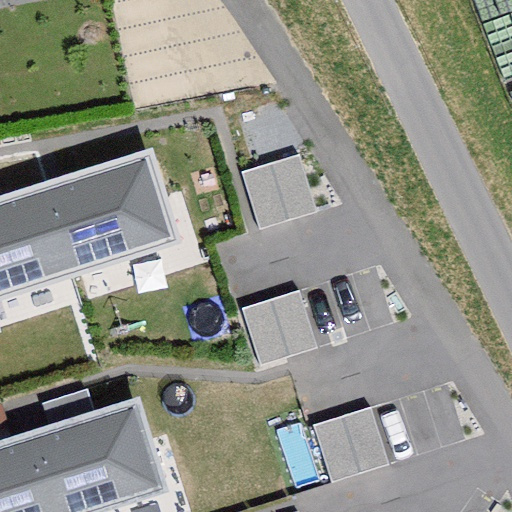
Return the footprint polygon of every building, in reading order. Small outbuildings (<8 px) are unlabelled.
[(55,180),(40,184),(71,279),(183,243),(152,148),(55,180)] [(238,169),(257,227),(318,207),(299,149),(238,169)] [(0,301),(71,279),(40,184),(0,197),(0,301)] [(239,302),(256,363),(319,346),(302,285),(239,302)] [(140,398),(33,431),(58,511),(107,511),(169,493),(140,398)] [(370,399),(309,421),(331,481),(391,459),(370,399)] [(58,511),(33,431),(0,441),(0,511),(58,511)]
